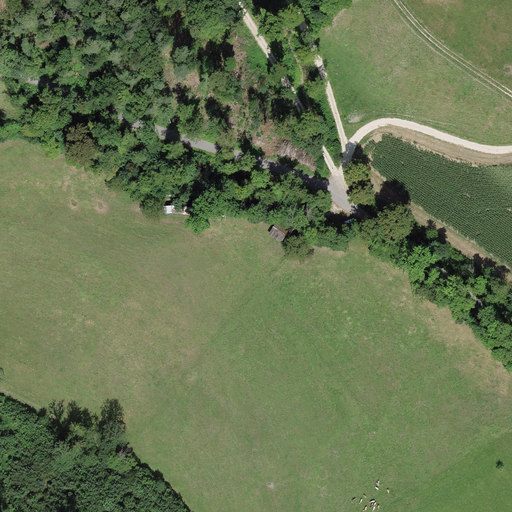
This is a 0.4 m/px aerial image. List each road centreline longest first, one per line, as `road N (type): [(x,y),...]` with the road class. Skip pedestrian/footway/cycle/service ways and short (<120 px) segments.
road 1 (unclassified): [(0,65),(334,197),(398,241),(511,341)]
road 2 (track): [(0,390),(147,467),(188,511)]
road 3 (track): [(145,202),(204,199),(321,215),(347,206)]
road 4 (track): [(236,0),(338,176)]
road 5 (track): [(345,148),(373,127),(402,123),(477,148),(511,149)]
road 6 (track): [(345,148),(301,26),(283,0)]
road 7 (track): [(511,96),(446,51),(396,0)]
